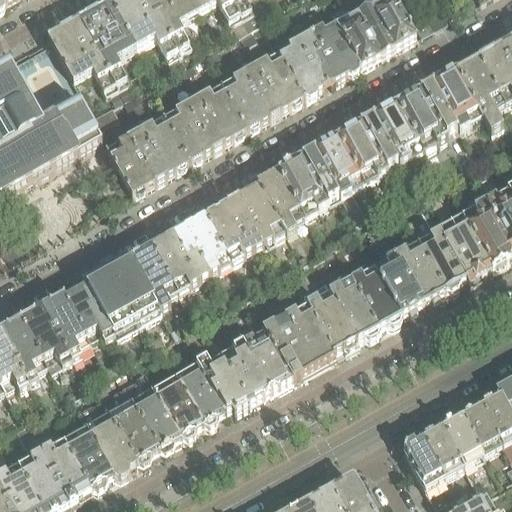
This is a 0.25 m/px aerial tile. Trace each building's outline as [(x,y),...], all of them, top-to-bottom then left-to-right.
[(0,0),(0,20),(24,7),(20,0),(0,0)] [(181,64),(145,0),(135,0),(111,14),(137,60),(156,49),(174,81),(186,74),(180,64),(181,64)] [(180,35),(198,25),(184,0),(145,0),(181,64),(192,58),(191,55),(180,35)] [(249,39),(226,0),(184,0),(198,25),(218,14),(231,36),(233,35),(239,45),(249,39)] [(241,0),(242,0),(226,0),(249,39),(264,30),(259,20),(251,23),(250,20),(252,19),(241,0)] [(295,0),(301,10),(318,0),(295,0)] [(356,5),(352,0),(341,0),(342,0),(347,10),(356,5)] [(416,48),(399,16),(404,13),(399,0),(389,0),(391,2),(386,6),(372,13),(398,58),(416,48)] [(440,9),(442,0),(434,0),(433,7),(440,9)] [(495,5),(492,0),(478,0),(475,2),(481,13),(495,5)] [(447,31),(437,9),(431,7),(425,25),(432,40),(447,31)] [(398,58),(372,13),(336,33),(361,79),(382,67),(382,68),(394,61),(394,60),(398,58)] [(137,60),(111,14),(80,31),(124,109),(134,103),(129,93),(117,71),(137,60)] [(300,25),(296,17),(291,20),(290,18),(286,21),(289,27),(294,25),(295,28),(300,25)] [(425,25),(412,28),(421,46),(432,40),(425,25)] [(124,109),(80,31),(48,49),(73,93),(93,83),(106,106),(114,102),(119,112),(124,109)] [(361,79),(336,33),(315,45),(324,61),(320,63),(322,67),(318,69),(324,80),(321,81),(323,86),(321,87),(328,98),(360,80),(360,79),(361,79)] [(257,49),(252,40),(241,47),(246,55),(257,49)] [(324,80),(318,69),(322,67),(320,63),(324,61),(315,45),(280,64),(306,110),(328,98),(321,87),(323,86),(321,81),(324,80)] [(511,50),(501,57),(511,76),(511,50)] [(511,76),(501,57),(478,69),(503,113),(511,108),(511,76)] [(260,107),(271,101),(257,77),(256,78),(247,62),(235,69),(241,80),(242,79),(245,84),(235,89),(233,85),(232,85),(231,85),(219,92),(221,97),(247,143),(270,130),(272,129),(260,107)] [(306,110),(280,64),(257,77),(271,101),(260,107),(272,129),(282,124),(282,123),(304,111),(306,110)] [(503,113),(478,69),(456,81),(483,128),(491,143),(503,136),(493,119),(503,113)] [(197,79),(193,72),(181,78),(185,85),(197,79)] [(54,180),(70,171),(102,153),(92,136),(79,112),(53,127),(55,131),(37,141),(0,76),(0,75),(0,210),(5,208),(6,208),(55,181),(54,180)] [(483,128),(456,81),(433,95),(422,101),(435,125),(447,119),(458,140),(459,142),(470,136),(470,135),(483,128)] [(174,94),(170,85),(158,91),(162,100),(174,94)] [(247,143),(221,97),(198,110),(212,135),(201,141),(212,162),(212,163),(225,156),(224,155),(247,143)] [(458,140),(447,119),(435,125),(422,101),(421,101),(397,114),(424,161),(449,147),(448,145),(458,140)] [(143,118),(136,104),(124,111),(131,124),(143,118)] [(212,162),(201,141),(212,135),(198,110),(164,129),(190,175),(212,162)] [(424,161),(397,114),(374,128),(362,135),(376,159),(386,152),(398,173),(399,176),(424,161)] [(111,128),(106,120),(94,126),(99,135),(111,128)] [(190,175),(164,129),(140,142),(155,167),(145,172),(156,194),(167,188),(167,187),(190,175)] [(398,173),(386,152),(376,159),(362,135),(362,134),(338,148),(364,195),(389,181),(388,179),(398,173)] [(156,194),(145,172),(155,167),(140,142),(107,161),(132,207),(133,207),(155,194),(155,195),(156,194)] [(364,195),(338,148),(314,161),(315,161),(303,168),(317,192),(327,186),(338,206),(340,209),(364,195)] [(496,164),(491,157),(480,164),(484,171),(496,164)] [(338,206),(327,186),(317,192),(303,168),(303,167),(278,182),(303,226),(305,229),(330,215),(328,212),(338,206)] [(303,226),(278,182),(256,194),(284,243),(285,246),(297,239),(293,232),(303,226)] [(284,243),(256,194),(247,199),(246,203),(226,215),(241,239),(251,234),(263,255),(284,243)] [(511,207),(507,199),(485,212),(511,259),(511,207)] [(511,269),(511,259),(485,212),(462,225),(492,280),(492,281),(511,269)] [(263,255),(251,234),(241,239),(226,215),(219,219),(215,218),(215,217),(204,223),(232,273),(263,255)] [(467,290),(438,238),(427,220),(421,223),(428,237),(413,246),(417,252),(445,303),(446,303),(451,304),(458,300),(460,295),(460,294),(467,290)] [(232,273),(204,223),(193,229),(193,230),(192,234),(174,244),(188,268),(197,263),(209,287),(232,273)] [(492,280),(462,225),(438,238),(467,290),(469,294),(485,285),(484,284),(492,280)] [(423,315),(394,265),(376,232),(366,238),(383,269),(372,275),(402,327),(423,315)] [(209,287),(197,263),(188,268),(174,244),(165,249),(161,248),(161,247),(150,253),(179,305),(209,287)] [(445,303),(417,252),(394,265),(423,315),(445,303)] [(179,305),(150,253),(139,259),(140,260),(138,264),(131,268),(157,318),(160,322),(171,316),(168,311),(179,305)] [(157,318),(131,268),(129,265),(83,290),(85,294),(112,342),(113,344),(157,318)] [(287,284),(281,273),(275,277),(281,287),(287,284)] [(402,327),(372,275),(350,288),(379,340),(387,336),(393,337),(400,333),(402,328),(402,327)] [(281,288),(275,278),(271,281),(277,291),(281,288)] [(309,299),(298,280),(290,285),(301,304),(309,299)] [(379,340),(350,288),(328,300),(358,352),(358,351),(364,348),(365,348),(370,350),(378,345),(379,340)] [(112,342),(85,294),(78,298),(73,297),(73,296),(62,302),(85,346),(95,341),(97,340),(102,348),(112,342)] [(360,355),(358,352),(328,300),(306,313),(335,366),(336,365),(336,364),(337,365),(338,363),(343,360),(345,364),(360,355)] [(85,346),(62,302),(51,308),(52,309),(50,313),(43,318),(72,370),(82,364),(75,352),(85,346)] [(229,304),(221,309),(228,319),(235,315),(234,314),(229,304)] [(221,309),(208,316),(214,326),(228,319),(221,309)] [(335,366),(306,313),(262,337),(264,340),(294,392),(302,387),(302,386),(336,367),(335,366)] [(261,326),(255,316),(252,318),(257,328),(261,326)] [(72,370),(43,318),(35,322),(30,321),(30,320),(19,326),(47,376),(58,369),(62,376),(72,370)] [(47,376),(19,326),(9,332),(9,333),(7,338),(0,341),(0,342),(29,394),(39,388),(36,382),(47,376)] [(272,404),(243,352),(234,337),(225,342),(232,354),(218,362),(219,363),(249,416),(250,417),(272,404)] [(294,392),(264,340),(255,346),(251,339),(243,344),(246,350),(243,352),(272,404),(294,392)] [(29,394),(0,342),(0,393),(4,400),(15,393),(19,399),(29,394)] [(166,353),(160,342),(144,351),(150,362),(166,353)] [(249,416),(219,363),(207,370),(206,368),(196,374),(226,425),(233,421),(235,425),(249,416)] [(117,381),(113,374),(104,379),(108,386),(117,381)] [(226,425),(196,374),(175,386),(204,437),(209,439),(209,440),(216,435),(218,430),(226,425)] [(182,450),(153,398),(152,398),(144,384),(136,389),(144,403),(131,411),(159,462),(160,462),(165,464),(172,460),(174,454),(182,450)] [(204,437),(175,386),(174,384),(164,390),(164,391),(153,398),(182,450),(187,452),(195,447),(195,442),(204,437)] [(94,395),(89,387),(80,392),(85,400),(94,395)] [(511,394),(498,402),(500,405),(511,427),(511,394)] [(159,462),(131,411),(123,395),(113,401),(120,413),(106,421),(126,457),(136,475),(137,475),(143,477),(150,473),(151,467),(159,462)] [(511,427),(500,405),(494,409),(489,407),(482,411),(481,416),(504,456),(511,451),(511,427)] [(126,457),(106,421),(99,409),(91,413),(91,414),(78,421),(86,435),(98,457),(97,458),(114,487),(114,488),(115,487),(120,489),(128,485),(129,480),(130,479),(129,479),(136,475),(126,457)] [(504,456),(481,416),(475,419),(469,418),(463,422),(462,426),(484,467),(504,456)] [(484,467),(462,426),(454,431),(452,428),(441,434),(442,437),(454,457),(465,478),(484,467)] [(68,511),(41,461),(25,433),(16,438),(30,461),(28,462),(31,466),(18,474),(38,511),(68,511)] [(114,487),(97,458),(98,457),(86,435),(63,449),(91,500),(92,500),(98,502),(105,498),(106,492),(107,492),(107,491),(114,487)] [(465,478),(454,457),(442,437),(434,442),(431,440),(423,444),(423,448),(428,457),(445,489),(465,478)] [(445,489),(428,457),(423,448),(416,452),(414,449),(407,453),(404,463),(425,500),(442,490),(445,489)] [(91,500),(63,449),(47,457),(41,461),(68,511),(74,511),(78,510),(79,511),(80,511),(92,505),(91,500)] [(38,511),(18,474),(6,480),(6,481),(0,483),(0,497),(8,511),(38,511)] [(367,511),(354,487),(346,492),(341,490),(331,496),(331,500),(337,511),(367,511)] [(8,511),(0,497),(0,511),(8,511)] [(337,511),(331,500),(323,505),(321,501),(306,509),(308,511),(337,511)]
